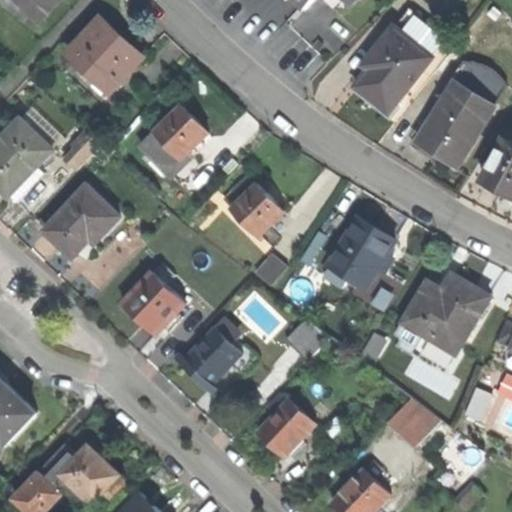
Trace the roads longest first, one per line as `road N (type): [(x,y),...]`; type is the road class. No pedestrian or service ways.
road 1 (residential): [(165,0),(288,114),(458,224),(511,249)]
road 2 (residential): [(131,391),(164,407),(276,511)]
road 3 (residential): [(0,270),(131,391)]
road 4 (residential): [(239,511),(145,422),(131,391)]
